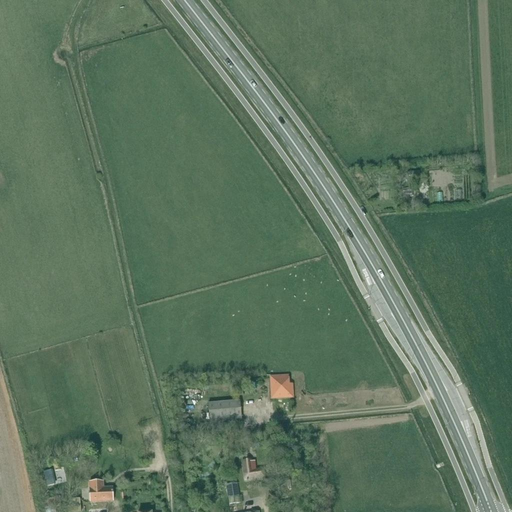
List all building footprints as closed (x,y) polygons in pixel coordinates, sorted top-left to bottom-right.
[(289,377),(270,378),(272,400),(293,399),(293,385),(289,385),(289,377)] [(240,401),(208,404),(211,432),(243,429),(240,401)] [(251,460),(242,461),(245,480),(264,478),(263,469),(254,470),(254,467),(255,467),(254,462),(251,462),(251,460)] [(50,470),(42,472),(47,488),(55,486),(50,470)] [(104,484),(89,484),(90,504),(113,503),(112,489),(104,490),(104,484)] [(237,484),(227,486),(230,505),(239,504),(237,484)] [(53,497),(44,498),(45,511),(55,511),(56,508),(61,508),(60,490),(52,491),(53,497)] [(81,511),(80,499),(69,500),(69,511),(81,511)]
